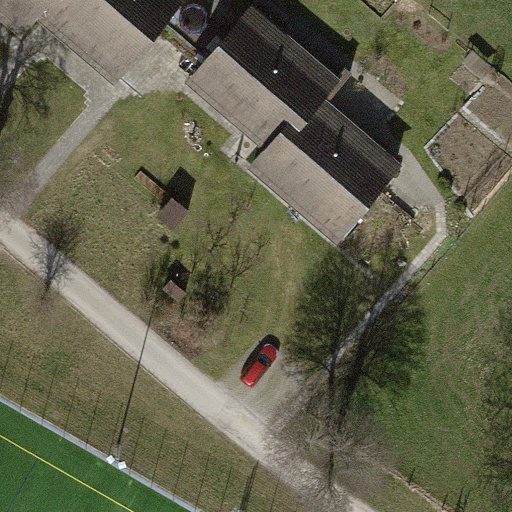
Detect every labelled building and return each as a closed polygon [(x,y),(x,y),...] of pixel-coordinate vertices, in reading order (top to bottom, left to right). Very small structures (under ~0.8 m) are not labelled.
[(0,0),(0,21),(24,41),(36,27),(58,0),(0,0)] [(58,0),(36,27),(119,95),(198,0),(58,0)] [(351,91),(261,15),(194,94),(274,161),(297,133),(308,142),(330,116),(351,91)] [(476,66),(467,77),(490,96),(499,85),(476,66)] [(254,185),(342,260),(408,181),(330,116),(308,142),(297,133),(274,161),(254,185)] [(199,233),(177,215),(163,232),(184,250),(199,233)]
